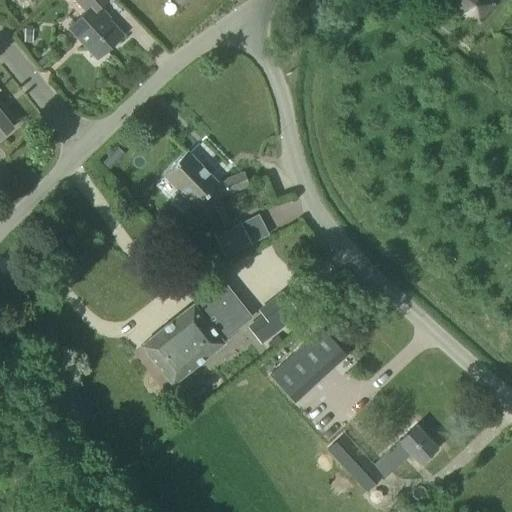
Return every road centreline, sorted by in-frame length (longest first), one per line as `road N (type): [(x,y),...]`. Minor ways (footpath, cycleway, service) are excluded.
road 1 (unclassified): [(511,403),(321,225),(298,184),(273,79)]
road 2 (residential): [(81,149),(249,23)]
road 3 (residential): [(81,149),(0,45)]
